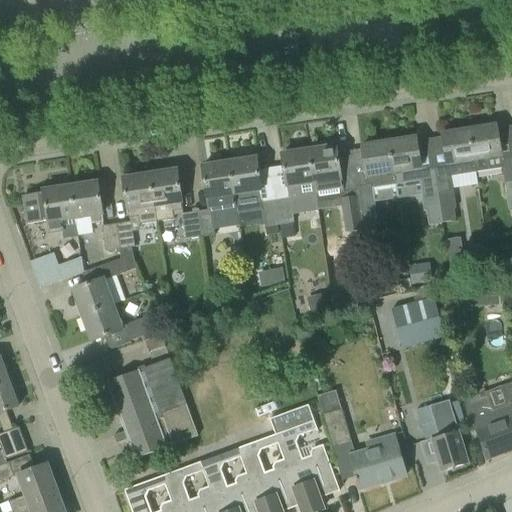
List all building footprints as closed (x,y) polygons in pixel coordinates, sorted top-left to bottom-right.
[(496,126),(469,131),(475,172),(503,168),(505,183),(509,212),(511,211),(511,157),(501,160),(496,126)] [(442,138),(429,140),(434,170),(440,206),(439,206),(442,223),(455,220),(448,177),(475,172),(469,131),(441,135),(442,138)] [(421,172),(416,142),(416,139),(389,143),(395,184),(395,186),(419,182),(424,211),(426,211),(428,226),(442,223),(439,206),(440,206),(434,170),(421,172)] [(395,184),(389,143),(361,147),(365,173),(353,175),(356,197),(356,198),(361,231),(363,241),(374,240),(372,228),(375,228),(373,211),(376,210),(372,188),(395,184)] [(306,148),(314,197),(315,197),(316,199),(343,194),(335,147),(324,149),(324,145),(306,148)] [(314,197),(306,148),(290,150),(291,154),(281,156),(285,175),(288,194),(298,193),(299,199),(314,197)] [(233,195),(228,163),(227,159),(211,162),(212,166),(202,167),(205,187),(209,211),(210,217),(236,213),(233,195)] [(228,163),(233,195),(234,195),(236,213),(255,211),(259,236),(279,233),(274,201),(275,201),(272,179),(271,179),(271,181),(263,182),(264,185),(259,186),(256,159),(228,163)] [(179,191),(176,171),(167,173),(166,169),(149,171),(150,175),(157,223),(174,220),(173,212),(182,211),(179,191)] [(123,179),(129,219),(137,218),(139,225),(157,223),(150,175),(123,179)] [(97,183),(69,188),(74,220),(87,218),(88,225),(103,223),(97,183)] [(74,220),(69,188),(43,192),(44,195),(38,196),(38,194),(22,197),(27,225),(48,222),(50,231),(60,230),(59,223),(74,220)] [(361,231),(356,198),(341,200),(346,234),(361,231)] [(290,199),(275,201),(274,201),(279,233),(290,232),(288,223),(293,223),(290,199)] [(209,211),(195,213),(199,237),(212,235),(210,217),(209,211)] [(199,237),(195,213),(180,215),(184,240),(199,237)] [(129,223),(116,225),(120,249),(119,250),(120,259),(122,259),(125,266),(133,263),(131,256),(133,255),(131,248),(133,248),(129,223)] [(104,252),(119,250),(120,249),(116,225),(101,227),(104,252)] [(461,240),(447,243),(451,269),(465,267),(461,240)] [(81,273),(82,274),(85,273),(80,258),(55,267),(60,281),(81,273)] [(73,291),(82,316),(111,305),(111,306),(125,301),(116,276),(135,269),(133,263),(125,266),(122,259),(120,259),(101,267),(105,280),(103,281),(102,280),(90,285),(85,273),(82,274),(86,286),(73,291)] [(511,261),(502,265),(505,276),(511,273),(511,261)] [(429,264),(409,268),(412,286),(432,283),(429,264)] [(281,270),(274,271),(276,286),(284,285),(281,270)] [(504,291),(485,292),(490,306),(504,306),(504,291)] [(490,306),(485,292),(474,292),(474,307),(490,306)] [(324,294),(306,299),(310,314),(328,309),(324,294)] [(434,299),(391,310),(401,350),(444,339),(434,299)] [(111,305),(82,316),(83,318),(80,319),(85,332),(87,331),(91,342),(103,338),(108,351),(129,343),(128,342),(158,331),(152,315),(123,326),(124,329),(120,330),(116,318),(119,317),(120,316),(122,314),(123,313),(122,310),(122,309),(120,307),(118,306),(116,306),(115,307),(112,308),(111,306),(111,305)] [(0,384),(8,382),(0,359),(0,384)] [(138,371),(125,376),(106,383),(124,432),(118,435),(121,443),(127,440),(134,460),(166,448),(166,447),(171,444),(172,446),(197,437),(169,360),(145,369),(144,367),(137,369),(138,371)] [(0,450),(0,463),(6,461),(5,461),(28,452),(19,428),(13,430),(6,412),(18,408),(8,382),(0,384),(0,426),(3,434),(0,434),(0,446),(1,450),(0,450)] [(317,397),(319,402),(322,415),(332,449),(351,443),(342,409),(340,410),(335,392),(317,397)] [(460,402),(470,432),(476,431),(486,459),(511,449),(511,392),(506,395),(509,403),(491,410),(487,397),(480,399),(479,395),(460,402)] [(449,401),(416,411),(425,443),(431,441),(441,473),(468,465),(449,401)] [(278,444),(284,459),(301,506),(300,506),(302,511),(316,511),(322,510),(318,499),(339,492),(322,445),(312,449),(309,454),(310,456),(302,459),(296,443),(298,436),(317,430),(308,406),(269,420),(275,435),(278,444)] [(350,456),(354,470),(359,490),(406,476),(394,434),(380,438),(382,446),(350,456)] [(241,457),(246,473),(260,511),(283,511),(300,506),(301,506),(284,459),(274,463),(271,468),(272,470),(265,473),(258,456),(261,450),(278,444),(275,435),(238,449),(241,457)] [(238,449),(200,463),(203,472),(209,487),(217,511),(260,511),(246,473),(236,476),(234,481),(235,484),(227,487),(220,470),(223,463),(241,457),(238,449)] [(6,461),(0,463),(0,481),(14,477),(8,463),(7,464),(6,461)] [(200,463),(162,477),(166,486),(171,500),(175,511),(217,511),(209,487),(199,490),(196,495),(197,497),(190,501),(183,484),(186,478),(203,472),(200,463)] [(8,502),(11,511),(57,494),(47,466),(17,476),(24,496),(8,502)] [(166,486),(162,477),(124,491),(131,511),(175,511),(171,500),(161,504),(159,509),(159,511),(158,511),(151,511),(146,497),(149,492),(166,486)] [(63,511),(57,494),(11,511),(63,511)]
